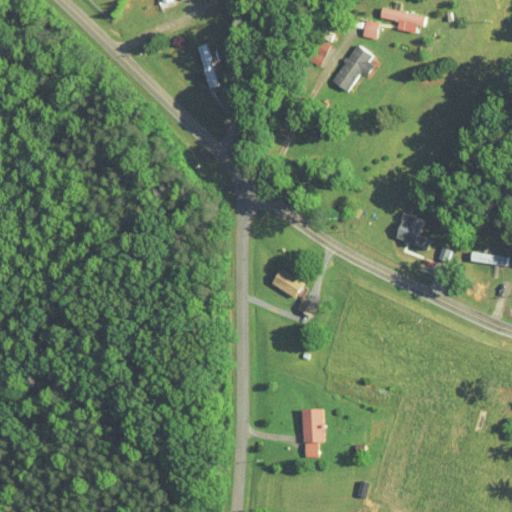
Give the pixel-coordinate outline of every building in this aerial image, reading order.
[(411,10),(372,0),(368,0),(366,9),(385,14),(383,21),(401,26),(403,18),(408,19),(411,10)] [(363,31),(365,15),(352,13),(350,29),(363,31)] [(309,59),(317,37),(307,33),(298,55),(309,59)] [(191,81),(202,79),(197,36),(186,37),(191,81)] [(359,46),(341,36),(320,76),(336,84),(346,64),(354,68),(359,57),(355,55),(359,46)] [(409,213),(390,206),(381,230),(399,237),(409,213)] [(282,290),(290,274),(264,262),(257,278),(282,290)] [(297,311),(305,300),(290,290),(283,302),(297,311)] [(288,402),(289,450),(304,450),(304,435),(311,435),(309,401),(288,402)]
